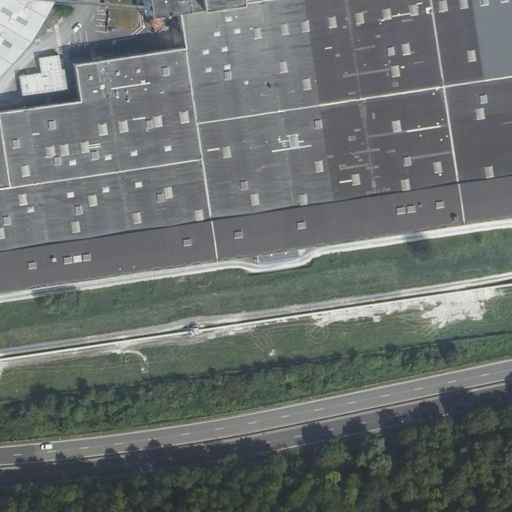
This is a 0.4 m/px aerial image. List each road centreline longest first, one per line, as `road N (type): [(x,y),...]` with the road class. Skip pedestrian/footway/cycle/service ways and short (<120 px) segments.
road 1 (trunk): [(0,479),(265,442),(511,391)]
road 2 (trunk): [(511,369),(177,435),(0,456)]
